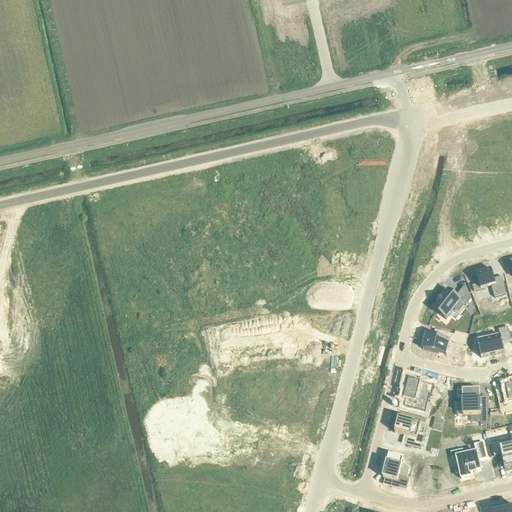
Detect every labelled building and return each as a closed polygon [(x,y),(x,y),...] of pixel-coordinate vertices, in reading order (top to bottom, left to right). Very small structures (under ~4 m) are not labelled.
[(479,286),(473,288),(474,294),(491,289),(495,300),(507,296),(502,279),(495,281),(492,272),(476,276),(479,286)] [(437,307),(433,312),(446,322),(454,311),(460,303),(465,307),(471,299),(468,292),(464,289),(456,299),(448,293),(443,300),(441,301),(441,302),(439,305),(439,304),(438,305),(437,307)] [(478,343),(477,343),(481,360),(482,360),(482,359),(504,354),(504,355),(505,355),(502,344),(511,342),(508,330),(499,332),(500,339),(478,344),(478,343)] [(427,337),(423,351),(446,357),(450,344),(453,345),(455,337),(439,333),(438,340),(434,339),(427,337)] [(407,391),(404,401),(412,403),(411,410),(425,414),(430,398),(431,398),(434,388),(419,384),(419,383),(407,380),(405,390),(407,391)] [(507,394),(501,396),(504,408),(511,405),(511,386),(511,387),(505,389),(507,394)] [(488,426),(488,410),(481,410),(480,400),(480,392),(463,393),(463,405),(457,405),(457,418),(463,418),(480,418),(480,426),(488,426)] [(432,417),(444,420),(446,414),(434,410),(432,417)] [(399,420),(395,435),(409,439),(406,447),(421,451),(425,437),(419,435),(421,426),(399,420)] [(500,443),(491,445),(494,459),(502,457),(505,471),(511,469),(511,443),(511,442),(500,445),(500,443)] [(460,458),(453,460),(456,476),(460,475),(461,482),(471,479),(471,477),(477,475),(477,474),(481,473),(479,462),(487,461),(483,445),(474,447),(476,455),(460,458)] [(389,457),(383,481),(393,483),(391,489),(399,491),(405,493),(407,493),(410,481),(400,479),(404,461),(389,457)] [(420,485),(419,491),(426,493),(427,486),(420,485)]
